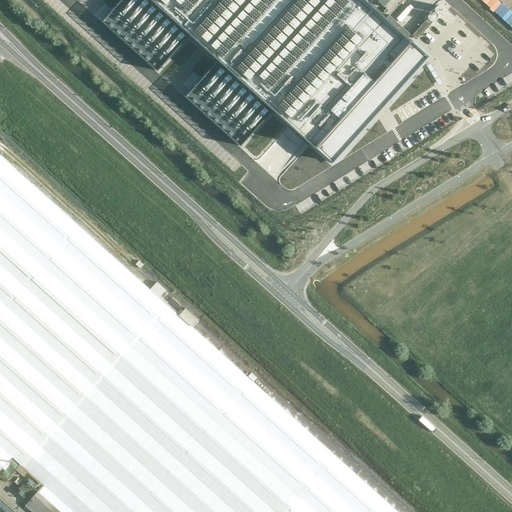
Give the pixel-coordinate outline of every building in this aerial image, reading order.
[(398,28),(370,3),(373,0),(122,0),(103,21),(158,71),(191,34),(219,60),(186,96),(241,146),(274,110),(300,133),(333,163),(377,114),(375,113),(384,103),(385,105),(429,56),(398,28)] [(417,39),(431,24),(426,20),(412,35),(417,39)] [(511,75),(494,85),(499,95),(511,87),(511,75)] [(442,118),(448,129),(459,124),(453,112),(442,118)] [(0,155),(0,472),(13,458),(22,465),(166,304),(0,155)] [(304,228),(357,200),(352,189),(299,218),(304,228)] [(22,465),(45,486),(26,506),(33,511),(398,511),(166,304),(22,465)]
